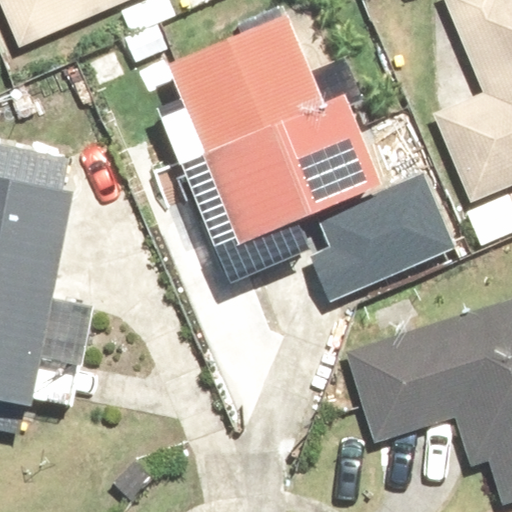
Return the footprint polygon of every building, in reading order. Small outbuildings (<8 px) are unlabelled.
[(0,0),(0,1),(20,47),(124,0),(0,0)] [(474,202),(511,186),(511,0),(442,0),(481,90),(434,110),(474,202)] [(325,97),(291,12),(163,62),(233,242),(382,184),(346,90),(325,97)] [(0,434),(21,438),(26,408),(36,410),(45,360),(81,368),(91,316),(54,308),(82,161),(0,145),(0,434)] [(511,298),(344,355),(374,445),(453,417),(469,464),(484,459),(501,506),(511,502),(511,298)]
